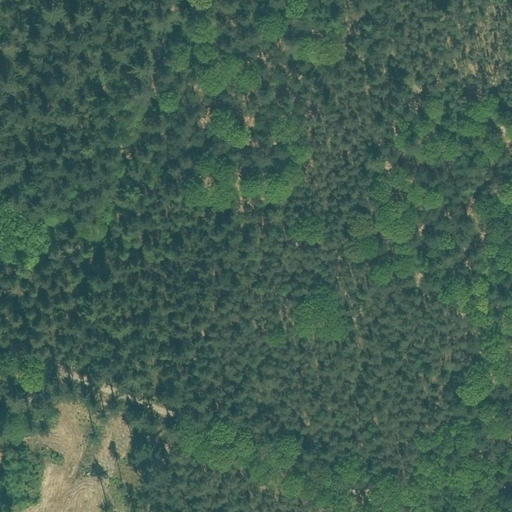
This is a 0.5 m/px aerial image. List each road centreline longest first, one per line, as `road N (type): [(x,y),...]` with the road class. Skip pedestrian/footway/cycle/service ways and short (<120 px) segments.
road 1 (track): [(108,197),(511,361)]
road 2 (track): [(409,511),(39,360)]
road 3 (track): [(258,0),(301,30),(511,134)]
road 4 (track): [(175,0),(95,230)]
road 5 (track): [(95,230),(39,360)]
